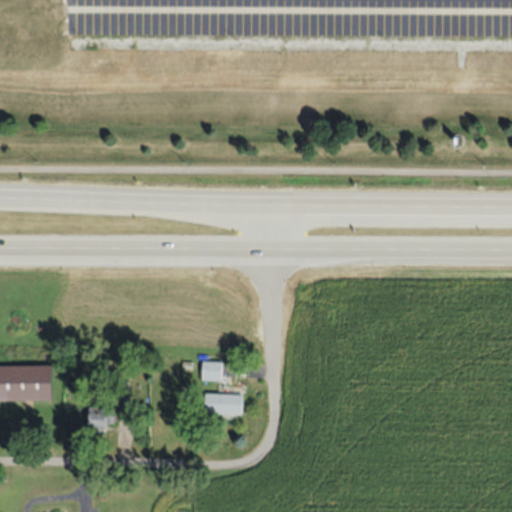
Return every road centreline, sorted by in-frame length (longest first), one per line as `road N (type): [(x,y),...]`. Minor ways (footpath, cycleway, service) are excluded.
road 1 (trunk): [(0,244),(511,248)]
road 2 (trunk): [(511,199),(0,195)]
road 3 (residential): [(261,461),(273,439),(265,197)]
road 4 (residential): [(0,467),(215,472),(261,461)]
